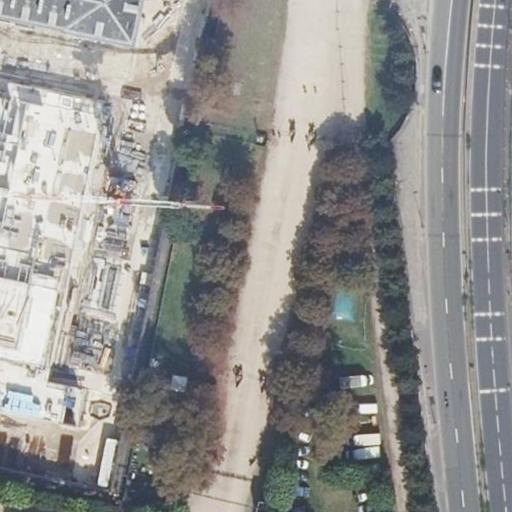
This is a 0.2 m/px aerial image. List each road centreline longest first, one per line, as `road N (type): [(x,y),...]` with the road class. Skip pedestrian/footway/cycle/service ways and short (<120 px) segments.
road 1 (track): [(325,0),(224,511)]
road 2 (track): [(330,0),(359,162),(402,511)]
road 3 (primary): [(452,0),(440,147),(465,511)]
road 4 (primary): [(507,511),(492,367),(487,148),(496,0)]
